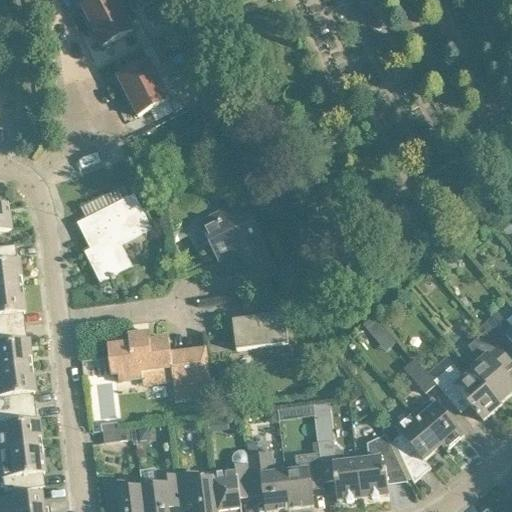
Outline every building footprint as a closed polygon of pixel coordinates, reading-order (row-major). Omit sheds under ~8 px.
[(116,0),(98,0),(82,8),(86,15),(84,17),(90,29),(90,30),(123,13),(116,0)] [(123,13),(90,30),(97,42),(99,41),(102,48),(133,33),(138,44),(148,39),(132,8),(123,13)] [(119,86),(126,99),(158,82),(152,70),(161,65),(152,47),(143,52),(148,63),(118,78),(121,85),(119,86)] [(158,82),(126,99),(132,112),(134,111),(138,118),(168,103),(174,113),(184,108),(175,90),(165,95),(158,82)] [(197,126),(198,129),(201,133),(202,136),(217,128),(212,118),(197,126)] [(160,176),(146,178),(148,192),(162,190),(160,176)] [(112,281),(115,279),(115,278),(133,268),(120,243),(151,228),(135,196),(77,225),(91,251),(85,254),(101,285),(111,279),(112,281)] [(0,233),(10,232),(7,210),(9,210),(8,204),(1,205),(0,198),(0,197),(0,233)] [(262,243),(246,210),(245,210),(247,215),(231,223),(229,218),(221,222),(221,221),(217,223),(217,224),(204,231),(221,264),(241,254),(245,261),(241,263),(253,286),(276,274),(261,244),(262,243)] [(16,260),(14,247),(0,248),(0,289),(23,287),(22,282),(20,282),(18,260),(16,260)] [(293,277),(279,279),(281,294),(295,292),(293,277)] [(0,289),(0,330),(24,327),(22,314),(24,314),(21,292),(23,292),(23,287),(0,289)] [(288,294),(243,299),(245,318),(247,318),(247,321),(233,322),(236,352),(289,346),(285,314),(297,312),(288,294)] [(378,323),(369,331),(373,336),(384,328),(379,322),(378,323)] [(511,331),(505,323),(489,336),(511,363),(511,331)] [(0,330),(0,370),(33,367),(32,362),(30,362),(27,340),(25,341),(24,327),(0,330)] [(480,362),(470,370),(502,407),(501,405),(511,395),(511,382),(503,372),(511,363),(489,336),(486,333),(468,348),(480,362)] [(181,399),(200,397),(195,357),(172,360),(169,340),(150,342),(149,335),(128,337),(129,345),(108,348),(111,377),(118,376),(119,383),(143,380),(142,373),(171,369),(173,387),(179,386),(181,399)] [(353,342),(348,346),(353,352),(358,348),(353,342)] [(425,396),(437,386),(434,383),(415,361),(404,371),(425,396)] [(437,386),(448,399),(457,391),(476,414),(475,415),(478,418),(479,418),(483,422),(502,407),(470,370),(470,371),(472,373),(464,380),(453,366),(434,383),(437,386)] [(0,370),(0,411),(34,408),(32,394),(34,394),(31,372),(33,372),(33,367),(0,370)] [(433,400),(414,416),(446,452),(464,437),(433,400)] [(330,405),(313,407),(314,415),(315,418),(332,416),(330,405)] [(313,407),(303,408),(304,416),(314,415),(313,407)] [(0,411),(0,452),(42,447),(42,442),(40,442),(37,421),(35,421),(34,408),(0,411)] [(278,412),(265,413),(266,422),(271,426),(276,425),(279,422),(278,412)] [(242,416),(233,417),(234,426),(243,425),(242,416)] [(445,453),(446,452),(414,416),(396,431),(401,437),(394,443),(414,484),(431,470),(424,462),(441,448),(445,453)] [(219,419),(206,421),(208,433),(221,431),(219,419)] [(148,428),(137,429),(139,442),(150,440),(148,428)] [(103,433),(105,445),(128,442),(126,431),(103,433)] [(369,461),(357,462),(361,500),(371,499),(373,501),(379,500),(380,498),(389,497),(386,473),(400,467),(385,437),(367,445),(369,461)] [(318,444),(319,455),(322,478),(334,476),(337,503),(345,502),(347,504),(353,503),(354,501),(361,500),(357,462),(344,463),(343,453),(331,443),(318,444)] [(42,447),(0,452),(0,466),(3,493),(44,488),(42,474),(44,474),(41,452),(43,452),(42,447)] [(213,476),(217,511),(241,511),(240,501),(252,499),(247,453),(245,452),(241,453),(237,455),(235,459),(235,464),(238,467),(235,468),(236,473),(213,476)] [(264,498),(265,511),(280,511),(290,511),(285,473),(273,474),(271,455),(249,458),(249,455),(248,454),(247,453),(252,499),(264,498)] [(297,472),(285,473),(290,511),(314,508),(311,486),(322,485),(323,491),(324,491),(322,478),(319,455),(296,458),(297,472)] [(217,511),(213,476),(213,480),(199,482),(198,474),(177,476),(181,508),(182,508),(181,503),(192,502),(193,511),(217,511)] [(142,489),(145,511),(169,511),(168,504),(180,503),(180,508),(181,508),(177,476),(156,479),(157,487),(142,489)] [(120,511),(145,511),(142,489),(128,491),(126,483),(109,485),(113,511),(121,510),(120,511)] [(0,511),(4,511),(3,511),(48,511),(48,509),(26,511),(24,496),(4,498),(0,498),(0,511)]
